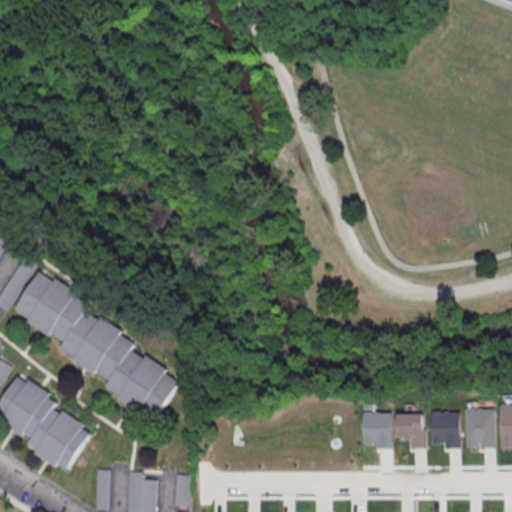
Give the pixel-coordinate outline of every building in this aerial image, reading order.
[(0,257),(12,238),(1,231),(0,231),(0,257)] [(0,305),(9,311),(37,262),(25,255),(0,298),(0,305)] [(41,272),(17,308),(65,340),(61,346),(110,379),(105,385),(158,420),(183,382),(134,349),(138,344),(86,310),(91,303),(77,294),(79,291),(58,277),(55,281),(41,272)] [(0,383),(11,366),(1,359),(0,359),(0,383)] [(94,430),(56,407),(61,399),(18,374),(0,405),(0,418),(33,437),(27,447),(70,472),(94,430)] [(468,409),(497,409),(497,446),(479,446),(479,437),(468,438),(468,409)] [(365,412),(395,412),(395,449),(377,449),(377,440),(366,440),(365,412)] [(434,412),(463,412),(463,449),(445,449),(445,440),(434,440),(434,412)] [(261,443),(216,442),(215,479),(260,480),(261,443)] [(148,479),(148,472),(132,470),(128,511),(157,511),(160,480),(148,479)] [(111,471),(99,471),(99,510),(111,510),(111,471)] [(193,507),(193,474),(177,474),(177,507),(193,507)] [(303,501),(303,485),(282,485),(282,501),(303,501)]
